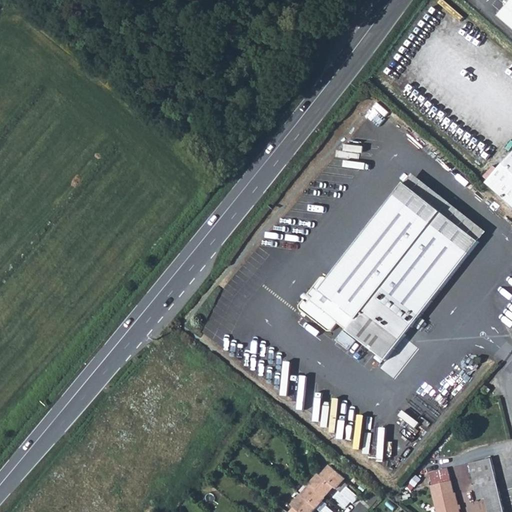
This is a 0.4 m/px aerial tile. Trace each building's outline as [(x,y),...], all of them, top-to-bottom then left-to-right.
[(511,0),(511,2),(507,7),(498,17),(507,25),(511,28),(511,0)] [(511,155),(488,183),(511,205),(511,155)] [(413,174),(405,184),(480,243),(487,232),(413,174)] [(386,361),(480,243),(405,184),(329,280),(325,277),(322,278),(308,295),(312,298),(308,303),(304,300),(300,306),(300,309),(328,332),(332,331),(338,323),(386,361)] [(302,298),(308,303),(312,298),(305,293),(302,298)] [(344,331),(334,344),(340,348),(350,336),(344,331)] [(491,390),(485,386),(482,390),(488,394),(491,390)] [(473,478),(495,473),(492,459),(470,464),(473,478)] [(293,507),(289,511),(311,511),(316,508),(325,498),(324,497),(333,486),(336,488),(344,478),(329,465),(320,475),(318,474),(309,484),(310,485),(301,495),(300,495),(292,506),(293,507)] [(504,511),(495,473),(473,478),(479,500),(486,499),(489,511),(504,511)] [(411,482),(415,486),(419,480),(415,477),(411,482)] [(437,511),(460,511),(456,493),(454,493),(452,484),(451,481),(431,486),(432,489),(437,511)] [(338,491),(333,497),(345,508),(351,501),(353,503),(358,497),(346,487),(340,493),(338,491)]
